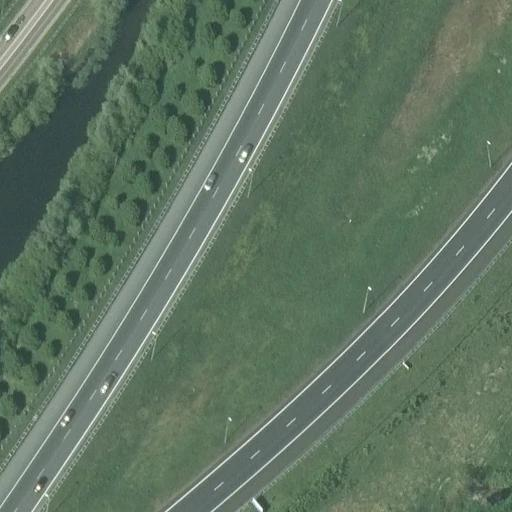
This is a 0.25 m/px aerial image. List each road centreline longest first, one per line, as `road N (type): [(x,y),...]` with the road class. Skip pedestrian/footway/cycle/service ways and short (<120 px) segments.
road 1 (motorway): [(316,0),(229,170),(8,511)]
road 2 (motorway): [(193,511),(393,329),(511,191)]
